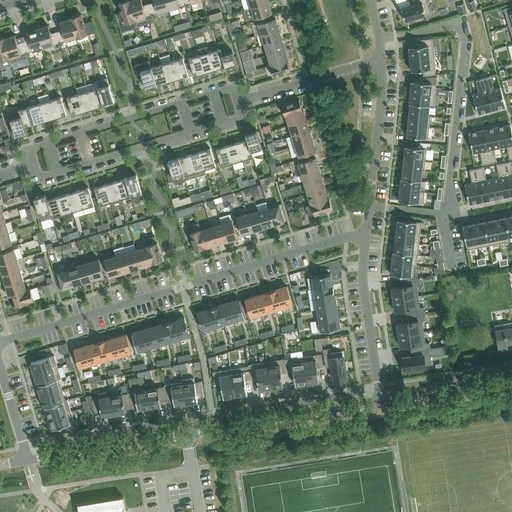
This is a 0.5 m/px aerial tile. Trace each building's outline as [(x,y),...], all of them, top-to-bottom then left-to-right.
[(121,12),(115,14),(119,24),(121,32),(122,32),(138,27),(135,19),(129,0),(127,0),(118,3),(121,12)] [(129,0),(135,19),(138,27),(154,22),(154,21),(152,14),(149,3),(143,5),(141,0),(129,0)] [(153,0),(154,2),(149,3),(152,14),(169,9),(165,0),(153,0)] [(183,0),(165,0),(169,9),(185,4),(183,0)] [(408,7),(401,9),(405,21),(415,18),(415,20),(423,18),(422,16),(429,14),(431,14),(426,0),(413,0),(415,5),(408,7)] [(474,1),(467,3),(470,12),(477,10),(474,1)] [(272,14),(269,3),(251,8),(254,19),(272,14)] [(464,4),(457,6),(460,15),(467,13),(464,4)] [(511,6),(503,9),(509,26),(511,25),(511,6)] [(221,11),(208,15),(210,22),(223,18),(221,11)] [(81,14),(70,17),(76,37),(96,31),(92,21),(84,23),(81,14)] [(76,37),(70,17),(65,19),(65,20),(60,22),(62,30),(56,32),(60,42),(76,37)] [(276,18),(258,23),(261,34),(279,28),(276,18)] [(42,26),(37,27),(43,47),(60,42),(56,32),(51,33),(48,25),(43,27),(42,26)] [(32,30),(26,32),(27,35),(22,37),(23,42),(26,52),(43,47),(37,27),(32,29),(32,30)] [(264,44),(282,39),(279,28),(261,34),(264,44)] [(9,36),(4,38),(10,57),(11,63),(28,58),(26,52),(23,42),(17,43),(15,35),(9,37),(9,36)] [(0,69),(12,66),(11,63),(10,57),(4,38),(0,38),(0,69)] [(420,46),(409,47),(410,59),(429,57),(434,57),(441,56),(439,38),(432,39),(432,38),(420,40),(420,46)] [(282,39),(264,44),(267,54),(285,49),(282,39)] [(99,42),(93,44),(96,56),(102,54),(99,42)] [(155,42),(144,45),(146,51),(156,48),(155,42)] [(247,50),(245,43),(238,45),(240,52),(246,50),(247,50)] [(136,54),(146,51),(144,45),(134,48),(136,54)] [(198,49),(199,55),(205,73),(215,70),(210,52),(208,46),(198,49)] [(215,70),(225,67),(225,66),(222,54),(221,49),(210,52),(215,70)] [(270,65),(288,59),(285,49),(267,54),(270,65)] [(248,57),(246,50),(240,52),(242,59),(248,57)] [(227,72),(238,69),(233,51),(222,54),(225,66),(225,67),(227,72)] [(194,76),(205,73),(199,55),(188,58),(194,76)] [(434,57),(410,59),(411,71),(423,70),(423,74),(424,76),(436,75),(434,57)] [(177,79),(188,76),(183,58),(172,61),(177,79)] [(288,59),(270,65),(269,65),(273,76),(291,71),(289,66),(290,65),(288,59)] [(167,82),(177,79),(172,61),(162,64),(167,82)] [(246,73),(251,71),(252,71),(249,61),(243,62),(246,73)] [(142,76),(146,88),(157,85),(151,67),(149,62),(135,66),(138,78),(142,76)] [(151,67),(157,85),(167,82),(162,64),(151,67)] [(69,68),(71,74),(81,71),(79,65),(69,68)] [(44,83),(43,76),(32,79),(34,86),(44,83)] [(411,81),(410,92),(435,95),(437,78),(437,76),(428,77),(420,78),(420,82),(411,81)] [(506,107),(500,87),(493,89),(490,76),(483,78),(492,111),(506,107)] [(96,81),(98,88),(104,105),(114,102),(107,78),(96,81)] [(492,111),(483,78),(476,80),(479,92),(472,94),(478,114),(492,111)] [(28,87),(34,86),(32,79),(26,81),(28,87)] [(11,85),(10,82),(0,84),(0,91),(12,88),(11,85)] [(98,88),(88,91),(93,109),(104,105),(98,88)] [(88,91),(77,94),(83,112),(93,109),(88,91)] [(409,103),(409,104),(410,104),(410,103),(429,105),(429,106),(434,106),(435,95),(410,92),(409,103)] [(72,115),(83,112),(77,94),(67,97),(72,115)] [(61,97),(50,100),(55,118),(66,115),(61,97)] [(303,110),(302,104),(301,104),(299,99),(281,104),(285,116),(286,116),(303,110)] [(50,100),(40,103),(45,121),(55,118),(50,100)] [(45,121),(40,103),(29,107),(35,124),(45,121)] [(410,105),(409,114),(428,116),(429,111),(429,106),(429,105),(410,103),(410,104),(410,105)] [(19,110),(19,112),(20,112),(24,127),(25,127),(35,124),(29,107),(19,110)] [(286,116),(289,126),(307,120),(303,110),(286,116)] [(27,133),(25,127),(24,127),(20,112),(19,112),(9,115),(15,136),(27,133)] [(409,114),(408,125),(429,127),(430,116),(409,114)] [(289,126),(292,136),(310,131),(307,120),(289,126)] [(408,125),(407,136),(428,138),(429,127),(408,125)] [(511,158),(511,133),(510,125),(496,127),(500,148),(507,146),(509,159),(511,158)] [(500,148),(496,127),(483,130),(489,163),(496,161),(494,149),(498,148),(500,148)] [(245,134),(247,139),(251,151),(252,151),(262,148),(256,130),(245,134)] [(489,163),(483,130),(469,133),(473,153),(480,152),(482,164),(489,163)] [(313,141),(310,131),(292,136),(295,147),(313,141)] [(247,139),(237,142),(243,160),(253,157),(252,151),(251,151),(247,139)] [(313,141),(295,147),(298,157),(316,151),(313,141)] [(237,142),(227,145),(232,163),(234,170),(244,167),(242,160),(243,160),(237,142)] [(268,143),(267,144),(270,154),(276,152),(273,142),(268,143)] [(221,166),(232,163),(227,145),(216,149),(221,166)] [(405,146),(404,157),(425,160),(427,148),(405,146)] [(210,148),(199,152),(205,169),(216,166),(210,148)] [(189,155),(195,172),(196,177),(206,174),(205,169),(199,152),(189,155)] [(189,155),(179,158),(186,180),(196,177),(195,172),(189,155)] [(319,168),(316,157),(298,163),(301,173),(319,168)] [(403,162),(403,168),(424,170),(425,160),(404,157),(403,162)] [(172,173),(167,174),(169,182),(174,181),(175,184),(176,184),(186,181),(186,180),(179,158),(168,161),(172,173)] [(499,177),(493,178),(497,199),(510,196),(504,163),(496,165),(499,177)] [(497,199),(493,178),(486,180),(484,167),(476,169),(483,201),(497,199)] [(301,173),(304,184),(322,178),(319,168),(301,173)] [(401,178),(401,179),(421,181),(422,171),(424,171),(424,170),(403,168),(402,174),(402,178),(401,178)] [(469,204),(483,201),(476,169),(469,170),(472,183),(465,184),(469,204)] [(133,202),(144,199),(136,175),(126,178),(131,196),(133,202)] [(268,177),(260,180),(260,181),(261,184),(267,183),(269,182),(275,181),(273,175),(267,177),(268,177)] [(126,178),(115,181),(121,199),(131,196),(126,178)] [(322,178),(304,184),(307,194),(325,189),(322,178)] [(401,179),(400,189),(420,192),(420,191),(421,181),(401,179)] [(115,181),(105,184),(110,202),(121,199),(115,181)] [(94,188),(99,205),(110,202),(105,184),(94,188)] [(78,190),(83,208),(94,205),(88,187),(78,190)] [(3,201),(10,199),(6,188),(0,190),(0,189),(0,202),(4,201),(3,201)] [(283,197),(293,194),(291,188),(286,190),(282,191),(283,197)] [(327,194),(325,189),(307,194),(311,204),(329,199),(328,193),(327,194)] [(400,189),(398,201),(423,203),(424,192),(425,191),(420,191),(420,192),(400,189)] [(78,190),(68,194),(73,211),(83,208),(78,190)] [(204,192),(200,193),(202,199),(206,198),(212,196),(211,190),(204,192)] [(45,194),(34,198),(39,215),(41,221),(43,229),(54,226),(51,218),(50,212),(51,212),(47,200),(45,194)] [(63,215),(73,211),(68,194),(57,197),(63,215)] [(196,194),(190,196),(192,202),(198,200),(196,194)] [(178,196),(171,198),(174,208),(181,205),(178,196)] [(57,197),(47,200),(51,212),(50,212),(51,218),(63,215),(57,197)] [(329,199),(311,204),(305,206),(308,217),(333,210),(329,199)] [(279,204),(268,207),(274,225),(284,222),(279,204)] [(258,211),(263,228),(274,225),(268,207),(258,211)] [(258,211),(247,214),(253,232),(263,228),(258,211)] [(230,214),(220,217),(222,224),(227,241),(238,238),(232,220),(230,214)] [(242,235),(253,232),(247,214),(237,217),(242,235)] [(506,218),(495,220),(500,243),(510,241),(511,241),(510,236),(509,236),(506,218)] [(397,220),(396,231),(420,233),(421,222),(397,220)] [(495,220),(484,222),(489,245),(500,243),(495,220)] [(0,224),(0,235),(9,233),(6,222),(0,224)] [(138,222),(132,224),(134,230),(140,228),(140,227),(139,223),(138,222)] [(484,222),(474,224),(479,248),(489,245),(484,222)] [(198,223),(188,226),(190,232),(189,232),(195,250),(200,248),(201,249),(206,248),(206,247),(201,230),(201,229),(200,229),(198,223)] [(222,224),(211,227),(216,245),(227,241),(222,224)] [(474,224),(463,226),(467,250),(479,248),(474,224)] [(124,226),(118,228),(120,233),(120,234),(126,232),(124,226)] [(201,230),(206,247),(206,248),(216,245),(211,227),(201,230)] [(68,234),(68,235),(70,240),(80,237),(78,231),(68,234)] [(396,231),(395,242),(419,244),(420,233),(396,231)] [(0,235),(0,247),(12,244),(9,233),(0,235)] [(144,239),(146,246),(147,245),(152,264),(157,263),(157,262),(162,260),(157,242),(155,236),(144,239)] [(62,250),(63,254),(73,251),(71,242),(60,246),(62,250)] [(394,252),(418,255),(419,244),(395,242),(394,252)] [(142,267),(152,264),(147,245),(146,246),(136,249),(142,267)] [(0,264),(17,259),(14,249),(0,252),(0,264)] [(136,249),(125,252),(131,271),(142,267),(136,249)] [(125,252),(115,255),(120,274),(131,271),(125,252)] [(393,252),(392,263),(414,265),(414,266),(416,266),(417,266),(418,255),(394,252),(393,252)] [(110,277),(120,274),(115,255),(104,258),(110,277)] [(17,259),(0,264),(0,267),(2,275),(20,270),(26,268),(23,258),(17,259)] [(99,259),(88,262),(94,280),(104,277),(99,259)] [(78,265),(83,283),(94,280),(88,262),(78,265)] [(392,263),(390,274),(400,275),(413,277),(414,270),(414,267),(414,266),(414,265),(392,263)] [(78,265),(67,269),(72,286),(83,283),(78,265)] [(62,289),(72,286),(67,269),(56,272),(62,289)] [(3,275),(2,275),(6,286),(23,280),(20,270),(3,275)] [(331,274),(307,278),(309,289),(311,289),(314,289),(314,288),(333,285),(331,274)] [(401,287),(392,288),(392,291),(393,293),(392,293),(393,293),(393,295),(393,297),(393,298),(393,297),(394,300),(418,296),(417,285),(421,284),(420,278),(405,280),(406,286),(401,287)] [(6,286),(9,296),(13,295),(26,290),(23,280),(6,286)] [(333,285),(314,288),(314,289),(314,292),(315,299),(334,296),(333,285)] [(287,286),(276,289),(282,308),(293,304),(287,286)] [(13,295),(16,306),(34,300),(30,289),(26,290),(13,295)] [(271,311),(282,308),(276,289),(266,293),(271,311)] [(256,296),(261,314),(271,311),(266,293),(256,296)] [(250,317),(261,314),(256,296),(245,299),(250,317)] [(336,306),(334,296),(315,299),(317,310),(336,306)] [(418,296),(394,300),(394,302),(394,304),(394,305),(395,306),(394,306),(394,307),(395,307),(395,308),(395,309),(395,311),(405,310),(409,309),(410,315),(425,313),(424,307),(420,307),(418,296)] [(235,301),(229,303),(234,321),(245,318),(240,299),(238,300),(238,299),(237,300),(235,301),(235,300),(235,301)] [(229,303),(218,306),(224,324),(234,321),(229,303)] [(208,309),(214,327),(224,324),(218,306),(208,309)] [(336,306),(317,310),(319,320),(338,317),(336,306)] [(203,330),(214,327),(208,309),(197,312),(203,330)] [(407,322),(397,324),(398,326),(397,326),(397,327),(398,327),(398,328),(398,329),(398,331),(399,333),(398,333),(399,333),(399,335),(424,332),(422,320),(426,320),(425,313),(410,315),(411,321),(407,322)] [(173,321),(179,339),(190,336),(184,317),(173,321)] [(319,320),(316,320),(316,321),(318,332),(339,328),(339,327),(340,327),(339,326),(339,324),(339,323),(338,317),(319,320)] [(179,339),(173,321),(163,324),(169,342),(179,339)] [(504,329),(496,330),(497,340),(499,350),(508,349),(507,343),(511,342),(511,321),(503,323),(504,329)] [(163,324),(153,327),(158,345),(169,342),(163,324)] [(148,348),(158,345),(153,327),(142,330),(148,348)] [(148,348),(142,330),(132,333),(137,352),(148,348)] [(424,332),(399,335),(399,337),(399,338),(400,340),(399,340),(400,340),(400,342),(400,344),(401,347),(410,346),(415,345),(415,350),(430,348),(430,342),(426,343),(424,332)] [(126,334),(116,337),(121,355),(132,352),(126,334)] [(111,358),(121,355),(116,337),(105,340),(111,358)] [(101,361),(111,358),(105,340),(95,343),(101,361)] [(85,346),(90,365),(101,361),(95,343),(85,346)] [(90,365),(85,346),(74,350),(79,368),(90,365)] [(412,356),(402,358),(403,363),(403,365),(404,367),(404,370),(411,369),(411,371),(413,371),(413,370),(420,369),(420,370),(420,369),(422,369),(421,367),(425,367),(425,365),(432,364),(431,356),(433,356),(434,356),(438,355),(438,356),(439,356),(439,355),(451,353),(450,346),(431,349),(430,348),(415,350),(416,356),(412,356)] [(323,350),(326,367),(332,366),(334,380),(340,380),(340,379),(342,379),(342,380),(343,379),(345,379),(346,379),(347,378),(345,370),(348,370),(346,362),(344,362),(342,351),(331,353),(330,348),(323,350)] [(323,366),(321,354),(303,356),(307,384),(319,382),(317,367),(323,366)] [(54,356),(31,362),(35,374),(58,367),(54,356)] [(307,384),(303,356),(285,359),(285,358),(287,372),(293,371),(295,386),(307,384)] [(287,372),(285,358),(267,361),(271,389),(283,387),(281,373),(287,372)] [(271,389),(267,361),(249,364),(251,379),(257,378),(259,390),(271,389)] [(251,379),(249,364),(248,364),(249,366),(231,369),(235,396),(238,396),(239,396),(241,395),(241,396),(242,396),(242,395),(244,395),(247,394),(245,380),(251,379)] [(58,367),(35,374),(38,384),(38,385),(59,379),(61,378),(61,377),(58,368),(58,367)] [(235,396),(231,369),(213,372),(215,385),(221,384),(223,398),(226,398),(227,398),(229,397),(229,398),(229,397),(231,397),(232,397),(235,396)] [(194,378),(182,380),(186,403),(198,401),(197,398),(204,397),(201,381),(195,382),(194,378)] [(38,384),(37,385),(39,391),(38,391),(39,392),(40,394),(39,394),(39,395),(40,394),(40,396),(62,390),(59,379),(38,385),(38,384)] [(186,403),(182,380),(182,382),(164,385),(167,403),(174,402),(174,405),(186,403)] [(167,403),(164,385),(164,386),(147,389),(147,387),(146,387),(150,408),(151,408),(152,408),(154,407),(154,408),(154,407),(156,407),(157,407),(161,406),(161,403),(167,402),(167,403)] [(150,408),(146,387),(128,390),(131,408),(132,408),(131,407),(137,406),(138,410),(142,409),(142,410),(143,410),(143,409),(145,409),(147,408),(148,409),(148,408),(150,408)] [(62,390),(40,396),(41,398),(40,398),(41,399),(42,401),(41,401),(42,401),(44,407),(44,408),(45,407),(65,401),(65,400),(62,390)] [(131,408),(128,390),(128,391),(111,393),(110,391),(113,415),(125,413),(125,409),(131,408)] [(113,415),(110,391),(98,393),(99,398),(92,399),(94,414),(101,413),(102,417),(113,415)] [(65,401),(45,407),(48,418),(71,411),(68,400),(65,400),(65,401)] [(71,411),(48,418),(52,429),(57,428),(57,430),(65,428),(65,425),(74,422),(71,411)] [(123,496),(78,504),(79,511),(125,511),(125,510),(123,496)]
